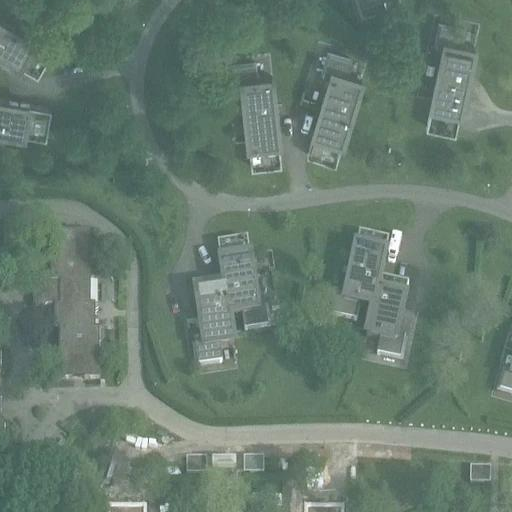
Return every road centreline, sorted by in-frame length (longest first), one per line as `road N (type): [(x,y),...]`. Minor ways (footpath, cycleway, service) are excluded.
road 1 (residential): [(511,215),(406,191),(250,205),(188,189),(154,157),(136,88),(146,32),(170,0)]
road 2 (residential): [(126,395),(202,434),(412,438),(511,450)]
road 3 (residential): [(126,395),(135,379),(133,262),(123,240),(80,206),(0,204)]
